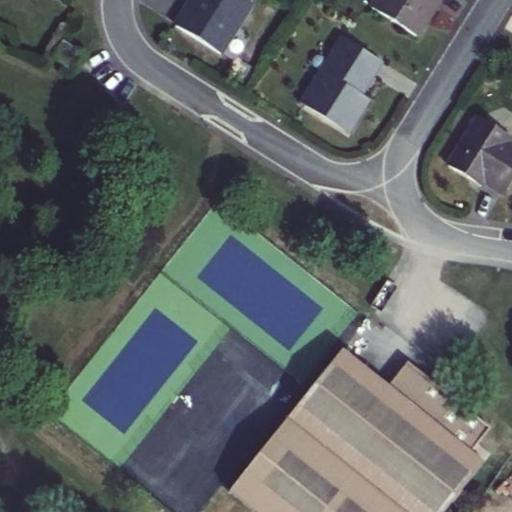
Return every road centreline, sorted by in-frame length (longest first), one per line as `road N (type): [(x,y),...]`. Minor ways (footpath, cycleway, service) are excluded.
road 1 (residential): [(395,160),(351,177),(306,165),(147,65),(127,41),(118,0)]
road 2 (residential): [(395,160),(495,0)]
road 3 (residential): [(511,254),(454,242),(420,224),(400,196),(395,160)]
